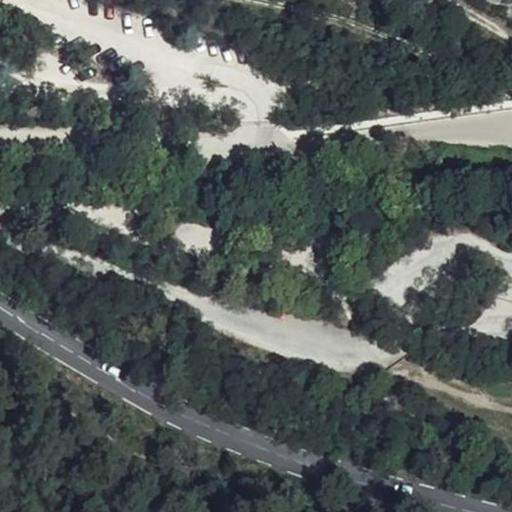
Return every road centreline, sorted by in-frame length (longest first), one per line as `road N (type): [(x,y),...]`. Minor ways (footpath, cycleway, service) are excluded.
road 1 (secondary): [(0,301),(120,376),(244,438),(467,511)]
road 2 (unclassified): [(0,138),(53,134),(264,149),(511,135)]
